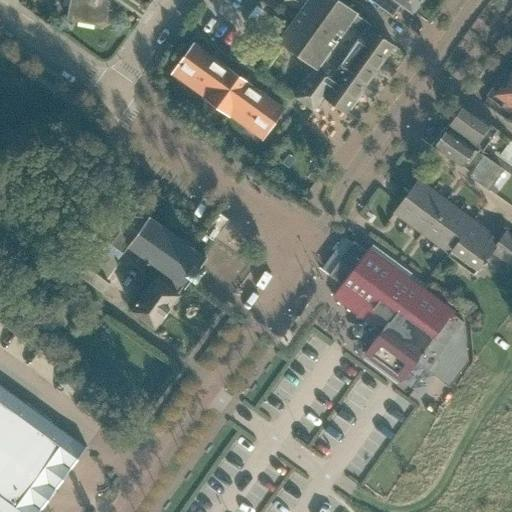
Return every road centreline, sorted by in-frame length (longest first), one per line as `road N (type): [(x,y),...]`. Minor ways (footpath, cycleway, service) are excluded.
road 1 (residential): [(301,251),(476,0)]
road 2 (residential): [(287,273),(118,511)]
road 3 (residential): [(301,251),(241,194),(133,119),(112,91)]
road 4 (residential): [(112,91),(0,10)]
